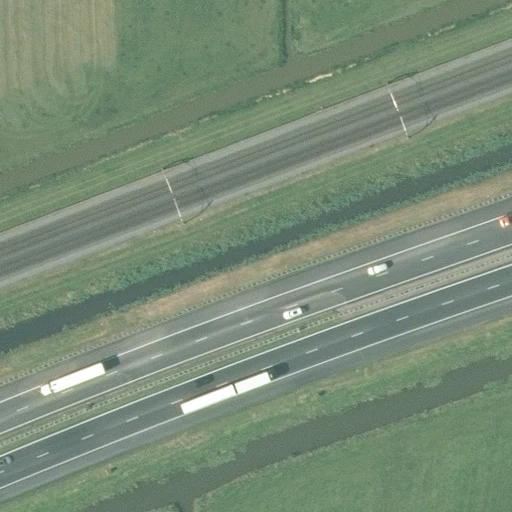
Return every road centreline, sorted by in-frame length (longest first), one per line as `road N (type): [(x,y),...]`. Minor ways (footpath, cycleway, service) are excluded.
road 1 (motorway): [(0,471),(511,279)]
road 2 (motorway): [(511,227),(0,417)]
